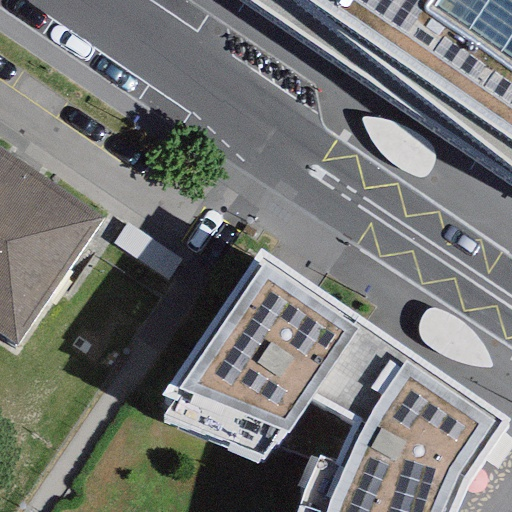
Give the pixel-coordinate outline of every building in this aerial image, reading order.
[(511,0),(215,0),(387,117),(511,202),(511,0)] [(399,175),(419,183),(429,177),(434,159),(425,144),(402,130),(372,122),(358,123),(363,137),(376,157),(399,175)] [(0,359),(21,375),(104,254),(13,190),(0,181),(0,359)] [(461,511),(470,493),(507,431),(261,263),(162,409),(272,462),(279,448),(322,467),(307,508),(305,511),(461,511)] [(454,315),(434,307),(424,313),(419,331),(427,346),(451,360),(481,368),(495,367),(490,353),(477,333),(454,315)]
